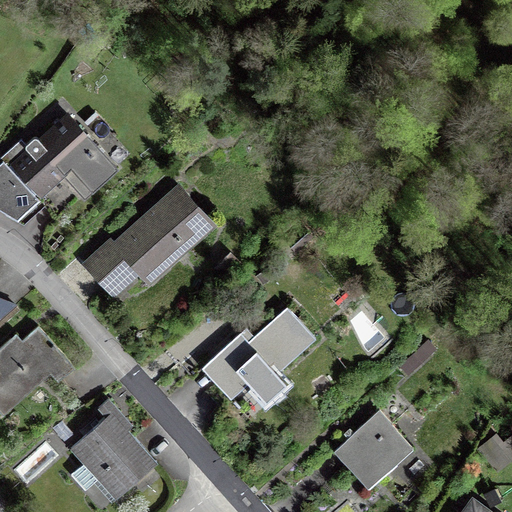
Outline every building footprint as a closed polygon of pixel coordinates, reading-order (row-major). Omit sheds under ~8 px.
[(189,112),(187,95),(168,97),(170,114),(189,112)] [(36,132),(26,140),(20,136),(0,153),(0,155),(1,156),(0,157),(0,203),(8,209),(5,212),(24,224),(44,207),(55,220),(83,195),(85,197),(119,165),(68,109),(38,134),(36,132)] [(84,119),(88,124),(99,114),(95,109),(84,119)] [(180,179),(114,238),(111,234),(82,260),(114,295),(139,273),(148,283),(218,221),(180,179)] [(325,227),(317,219),(291,245),(298,253),(325,227)] [(214,264),(225,277),(243,261),(231,248),(214,264)] [(256,274),(264,282),(273,275),(265,266),(256,274)] [(332,302),(336,306),(341,305),(345,301),(344,295),(340,292),(334,293),(331,297),(332,302)] [(0,317),(17,302),(0,295),(0,317)] [(276,372),(276,373),(317,337),(287,303),(254,333),(246,324),(201,364),(239,406),(276,372)] [(382,322),(385,317),(383,312),(379,309),(374,311),(371,315),(372,321),(377,323),(382,322)] [(0,409),(3,412),(50,370),(58,378),(75,362),(39,322),(22,337),(16,330),(0,344),(0,409)] [(400,365),(409,374),(437,346),(428,337),(400,365)] [(94,482),(111,501),(158,458),(130,426),(134,422),(109,395),(97,406),(105,414),(79,437),(62,418),(52,427),(83,461),(70,472),(85,490),(94,482)] [(369,486),(386,471),(388,474),(416,449),(412,445),(414,444),(379,406),(354,429),(350,425),(344,431),(347,435),(334,447),(369,486)] [(511,435),(502,443),(498,438),(494,442),(493,440),(481,450),(496,468),(508,458),(509,460),(511,457),(511,435)] [(409,468),(414,473),(424,464),(419,458),(409,468)] [(502,511),(475,491),(458,511),(502,511)]
